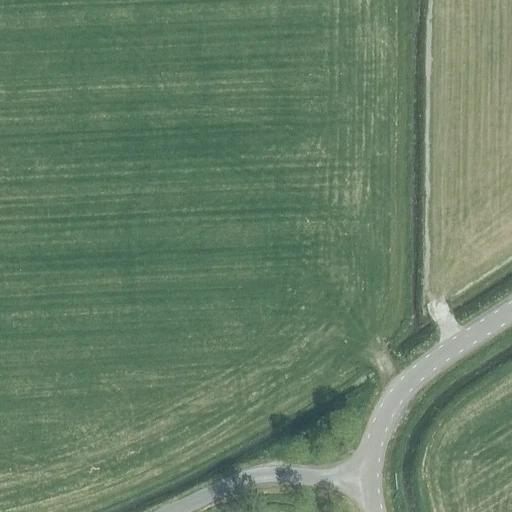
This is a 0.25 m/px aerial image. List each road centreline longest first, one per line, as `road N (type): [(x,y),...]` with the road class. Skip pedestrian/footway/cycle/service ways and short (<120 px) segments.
road 1 (tertiary): [(367,480),(372,438),(392,404),(511,312)]
road 2 (unclassified): [(176,511),(262,477),(367,480)]
